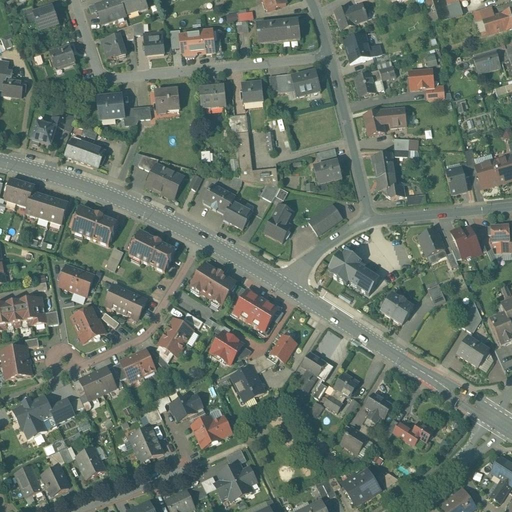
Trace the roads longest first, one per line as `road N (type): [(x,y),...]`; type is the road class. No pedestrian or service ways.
road 1 (residential): [(327,56),(113,78),(97,71),(73,0)]
road 2 (primary): [(202,238),(85,188),(0,163)]
road 3 (residential): [(202,238),(145,336),(85,365),(63,361)]
road 4 (residential): [(327,56),(370,222)]
road 5 (residential): [(370,222),(511,207)]
road 6 (tertiary): [(392,511),(500,421)]
road 7 (primary): [(358,331),(464,399)]
